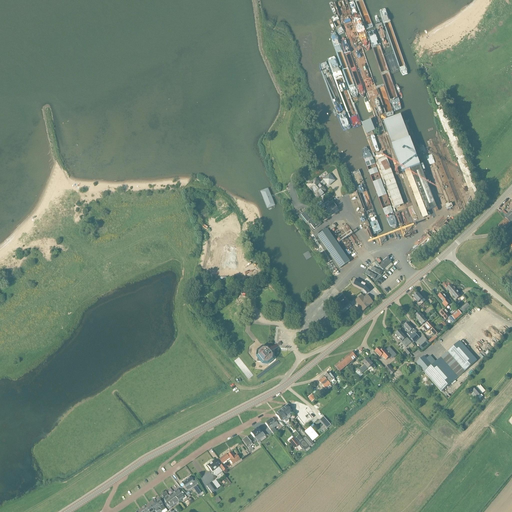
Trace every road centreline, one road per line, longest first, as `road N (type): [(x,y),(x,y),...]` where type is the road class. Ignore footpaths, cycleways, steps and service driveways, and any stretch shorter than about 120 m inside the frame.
road 1 (tertiary): [(119,476),(287,384),(445,253)]
road 2 (residential): [(111,511),(262,415)]
